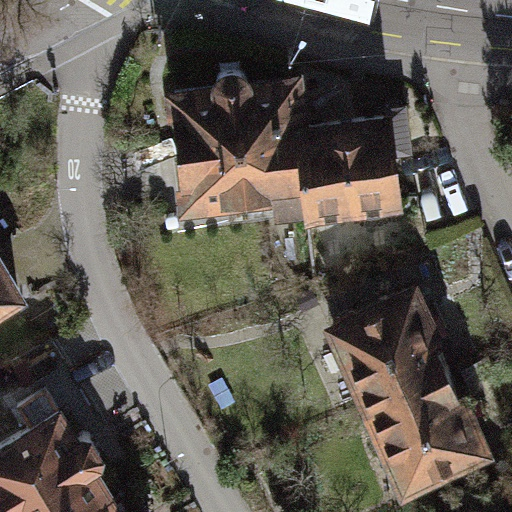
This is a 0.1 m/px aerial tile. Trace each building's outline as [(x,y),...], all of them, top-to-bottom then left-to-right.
[(213,82),(174,86),(184,192),(274,184),(276,204),(308,201),(301,121),(296,75),(251,79),(244,68),(231,62),(218,68),(213,82)] [(301,121),(308,201),(398,193),(394,149),(409,147),(406,112),(301,121)] [(0,255),(0,300),(20,288),(0,255)] [(322,313),(363,404),(456,362),(416,271),(322,313)] [(363,404),(401,489),(495,447),(456,362),(363,404)] [(0,505),(4,511),(62,511),(112,484),(98,460),(110,454),(89,419),(77,426),(60,397),(0,431),(0,505)] [(139,511),(129,511),(112,484),(62,511),(139,511)]
